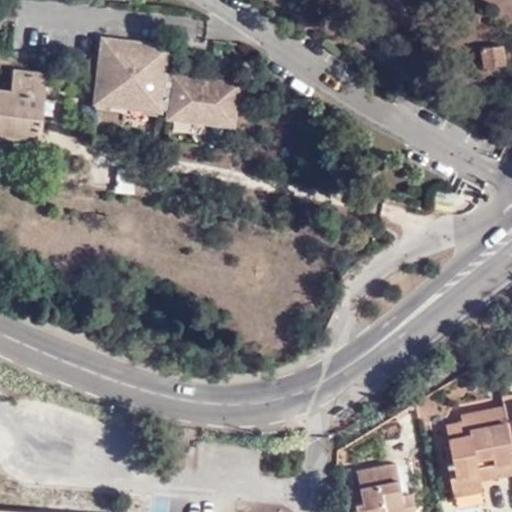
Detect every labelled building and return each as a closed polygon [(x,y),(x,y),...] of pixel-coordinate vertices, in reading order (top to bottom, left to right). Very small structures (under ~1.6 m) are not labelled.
[(170,45),(102,37),(94,102),(163,111),(163,108),(168,108),(166,117),(235,125),(240,82),(167,73),(170,45)] [(503,60),(500,41),(482,43),(484,62),(503,60)] [(0,129),(35,134),(42,73),(11,69),(9,90),(0,88),(0,129)] [(443,407),(441,391),(422,402),(423,411),(443,407)] [(511,410),(510,401),(468,409),(469,415),(453,419),(457,440),(460,455),(453,456),(458,483),(487,479),(486,473),(484,465),(501,462),(503,470),(511,467),(511,410)] [(258,436),(259,419),(243,417),(242,436),(258,436)] [(450,440),(453,456),(460,455),(457,440),(450,440)] [(400,457),(360,464),(366,496),(359,497),(362,511),(420,511),(416,486),(406,488),(400,457)] [(486,473),(503,470),(501,462),(484,465),(486,473)] [(488,486),(487,479),(458,483),(459,491),(488,486)]
